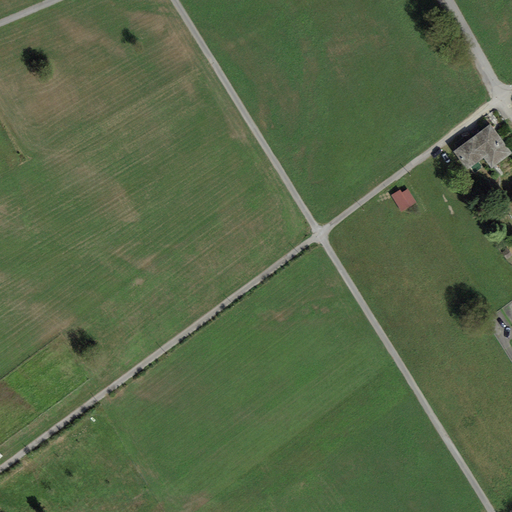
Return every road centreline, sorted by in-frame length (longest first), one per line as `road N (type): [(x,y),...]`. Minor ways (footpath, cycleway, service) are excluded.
road 1 (unclassified): [(0,468),(316,233)]
road 2 (unclassified): [(492,511),(316,233)]
road 3 (unclassified): [(316,233),(175,0)]
road 4 (unclassified): [(316,233),(501,98)]
